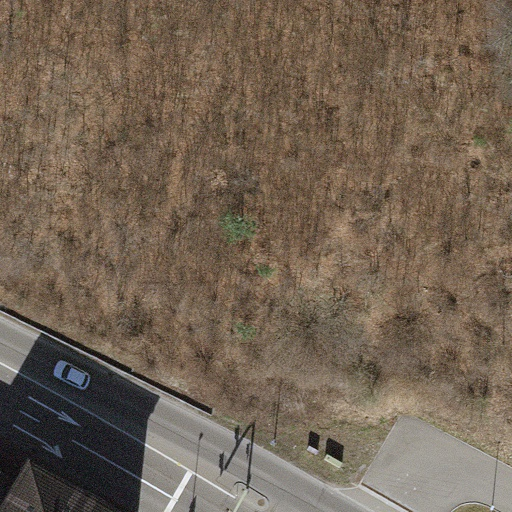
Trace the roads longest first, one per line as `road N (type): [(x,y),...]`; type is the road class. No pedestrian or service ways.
road 1 (secondary): [(0,376),(247,511)]
road 2 (track): [(511,494),(470,473),(419,488),(400,511)]
